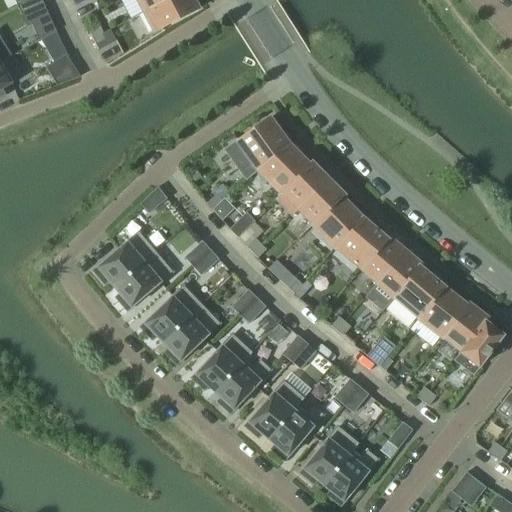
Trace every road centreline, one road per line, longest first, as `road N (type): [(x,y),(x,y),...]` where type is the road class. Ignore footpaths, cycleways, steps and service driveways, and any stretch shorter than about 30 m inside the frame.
road 1 (residential): [(308,511),(174,398),(57,269),(161,164),(295,76)]
road 2 (residential): [(511,286),(346,147),(295,76)]
road 3 (residential): [(0,122),(106,87),(246,2)]
road 4 (residential): [(393,511),(511,358)]
